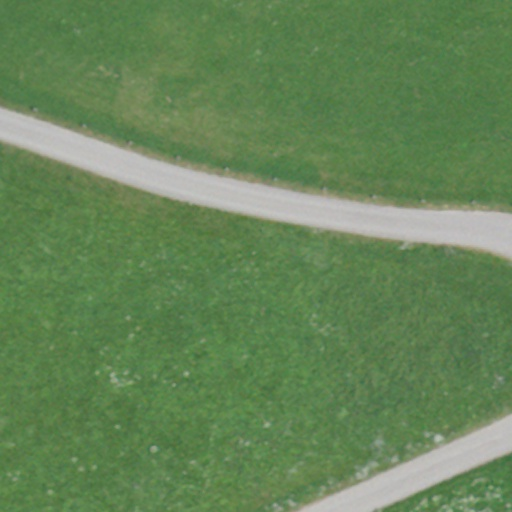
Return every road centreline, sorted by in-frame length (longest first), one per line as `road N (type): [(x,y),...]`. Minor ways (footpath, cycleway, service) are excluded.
road 1 (unclassified): [(0,123),(236,197),(511,236)]
road 2 (unclassified): [(511,433),(329,511)]
